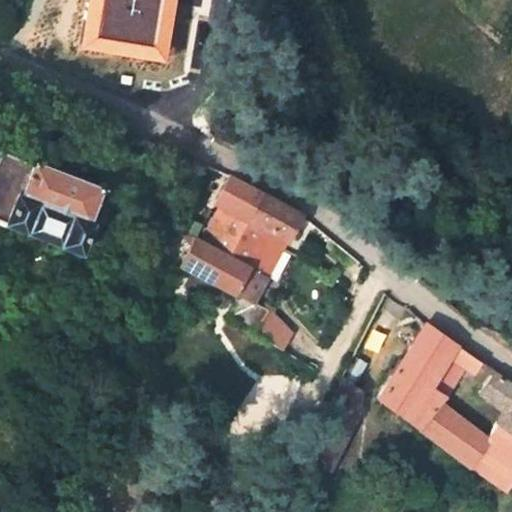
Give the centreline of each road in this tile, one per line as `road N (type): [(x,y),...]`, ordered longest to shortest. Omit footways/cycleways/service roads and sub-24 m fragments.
road 1 (unclassified): [(511,371),(327,214),(213,149)]
road 2 (unclassified): [(213,149),(0,59)]
road 3 (unclassified): [(235,0),(213,149)]
